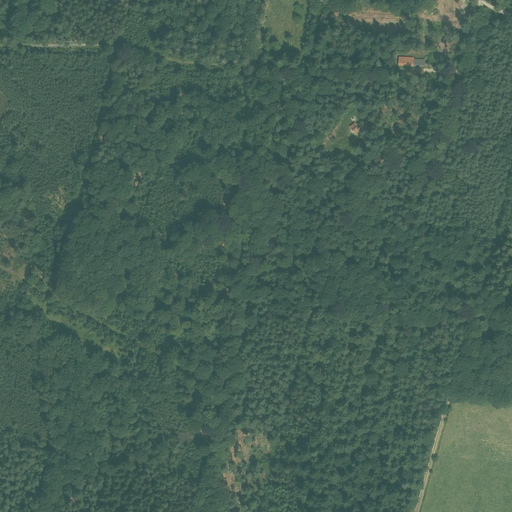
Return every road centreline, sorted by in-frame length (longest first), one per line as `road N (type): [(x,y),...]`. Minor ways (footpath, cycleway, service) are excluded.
road 1 (track): [(192,511),(268,235)]
road 2 (track): [(415,511),(479,291)]
